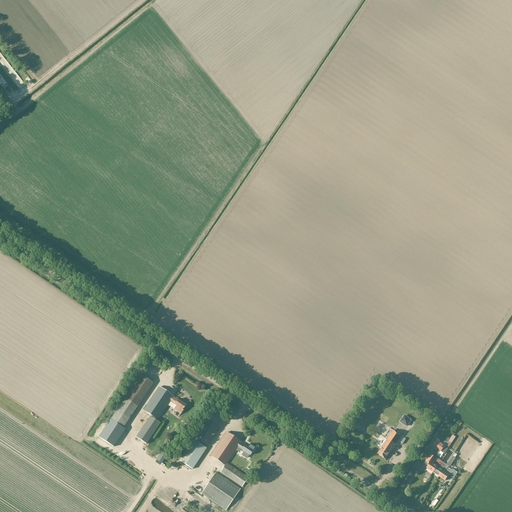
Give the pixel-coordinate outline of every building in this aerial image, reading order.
[(0,76),(2,79),(10,71),(8,68),(0,75),(0,76)] [(141,375),(110,421),(122,429),(153,383),(141,375)] [(176,398),(175,399),(173,398),(173,397),(159,387),(143,411),(157,420),(170,402),(174,404),(174,405),(176,406),(174,410),(181,414),(183,410),(186,405),(177,400),(178,399),(176,398)] [(150,416),(136,437),(146,444),(160,423),(150,416)] [(110,421),(99,437),(113,447),(124,430),(122,429),(110,421)] [(207,422),(196,439),(207,446),(218,429),(207,422)] [(386,460),(401,436),(393,431),(377,454),(386,460)] [(227,463),(238,447),(242,450),(241,450),(244,452),(242,455),(246,459),(249,455),(250,456),(255,448),(250,445),(248,447),(241,442),(226,433),(210,456),(225,466),(227,463)] [(194,440),(179,461),(192,469),(206,448),(194,440)] [(440,443),(436,449),(441,452),(444,447),(445,446),(440,443)] [(426,469),(433,473),(437,466),(433,464),(436,459),(430,455),(426,461),(430,463),(426,469)] [(225,466),(220,473),(242,487),(248,478),(227,463),(225,466)] [(437,466),(433,473),(439,477),(445,467),(439,463),(437,466)] [(451,477),(454,472),(452,470),(451,472),(447,469),(449,466),(447,465),(445,467),(439,477),(445,481),(449,475),(451,477)] [(240,489),(219,475),(216,472),(201,494),(225,511),(240,489)]
